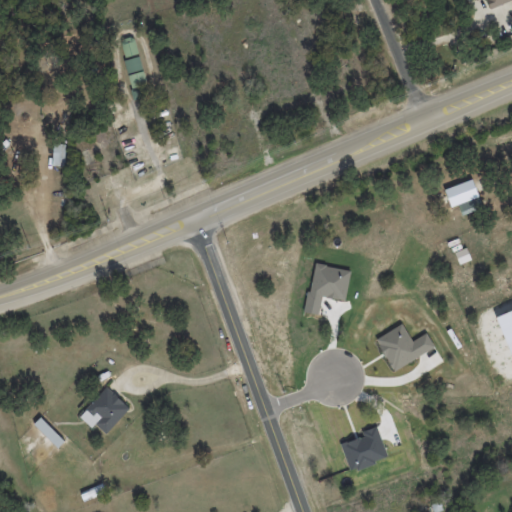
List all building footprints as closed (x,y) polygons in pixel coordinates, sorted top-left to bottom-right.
[(511,0),(486,0),(489,9),(511,1),(511,3),(511,0)] [(138,53),(132,36),(120,40),(125,57),(138,53)] [(127,73),(142,70),(139,57),(124,60),(127,73)] [(146,84),(143,71),(128,74),(130,87),(146,84)] [(52,165),(64,165),(65,144),(53,144),(52,165)] [(446,188),(452,206),(482,196),(474,179),(446,188)] [(455,252),(461,264),(476,258),(469,247),(455,252)] [(315,262),(305,310),(320,314),(323,298),(340,302),(345,303),(352,276),(315,262)] [(511,312),(497,318),(511,349),(511,312)] [(378,340),(393,371),(437,345),(428,332),(411,342),(402,323),(378,340)] [(91,428),(95,424),(105,434),(129,408),(106,387),(79,416),(91,428)] [(64,441),(40,418),(34,424),(58,447),(64,441)] [(341,438),(373,426),(388,454),(353,474),(341,438)] [(105,494),(102,485),(80,491),(82,499),(105,494)]
